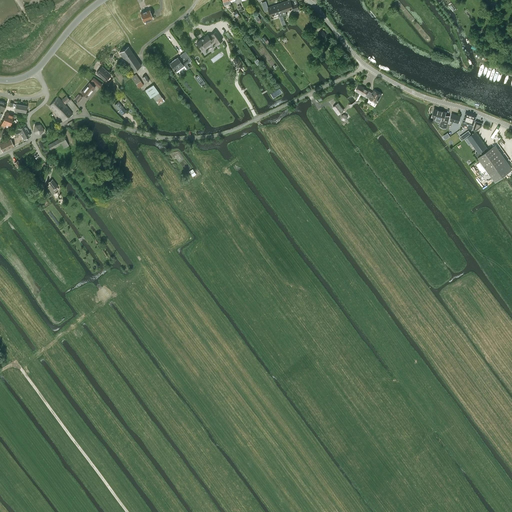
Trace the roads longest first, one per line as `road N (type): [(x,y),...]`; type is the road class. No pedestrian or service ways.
road 1 (unclassified): [(0,156),(75,116),(165,138),(214,136),(250,122)]
road 2 (track): [(126,511),(14,362),(0,370)]
road 3 (tertiary): [(511,126),(429,99),(366,66)]
road 4 (unclassified): [(253,120),(366,66)]
road 5 (track): [(114,296),(40,353),(14,362)]
